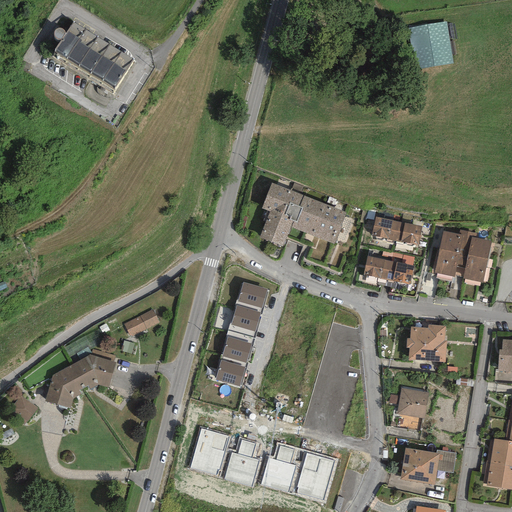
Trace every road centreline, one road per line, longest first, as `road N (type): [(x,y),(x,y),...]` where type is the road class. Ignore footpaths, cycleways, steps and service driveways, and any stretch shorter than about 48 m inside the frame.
road 1 (tertiary): [(211,245),(140,511)]
road 2 (residential): [(0,384),(211,245)]
road 3 (tertiary): [(277,0),(215,230)]
road 4 (residential): [(355,511),(373,481),(378,447),(366,304)]
road 5 (residential): [(459,511),(489,315)]
road 6 (residential): [(215,230),(281,277),(366,304)]
road 7 (residential): [(366,304),(489,315)]
